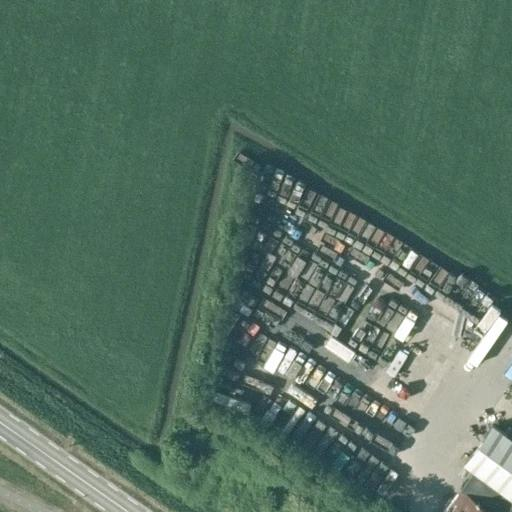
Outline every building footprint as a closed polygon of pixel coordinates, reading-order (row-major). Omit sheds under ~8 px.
[(412,340),(414,336),(439,349),(444,340),(432,334),(439,321),(410,305),(396,332),(412,340)] [(367,372),(380,353),(370,346),(357,365),(367,372)] [(388,370),(388,390),(415,390),(415,370),(388,370)] [(362,390),(357,399),(384,412),(388,402),(362,390)] [(372,425),(389,436),(399,420),(388,413),(380,425),(375,421),(372,425)] [(473,471),(511,499),(511,438),(492,424),(463,464),(473,471)] [(367,471),(373,461),(344,445),(338,455),(367,471)] [(174,457),(170,483),(189,486),(193,460),(174,457)] [(511,511),(511,499),(473,471),(460,488),(460,487),(451,499),(457,504),(450,511),(511,511)]
